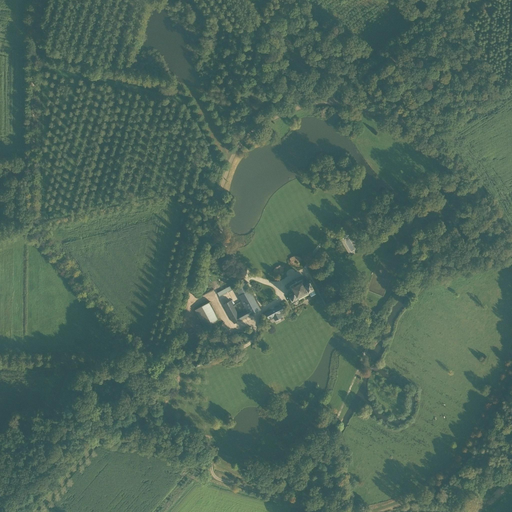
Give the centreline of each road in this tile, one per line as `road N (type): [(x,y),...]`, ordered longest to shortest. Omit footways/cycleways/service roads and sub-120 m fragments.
road 1 (track): [(511,240),(476,183),(423,134),(355,105),(308,104),(262,124),(230,162),(219,222),(245,272)]
road 2 (track): [(40,0),(34,223),(143,360)]
road 3 (track): [(165,365),(153,415),(208,454),(214,476),(332,511)]
road 4 (track): [(381,511),(434,490),(449,474),(511,359)]
road 5 (track): [(158,364),(36,511)]
road 6 (track): [(162,364),(182,328),(217,202)]
road 7 (track): [(0,358),(149,361)]
